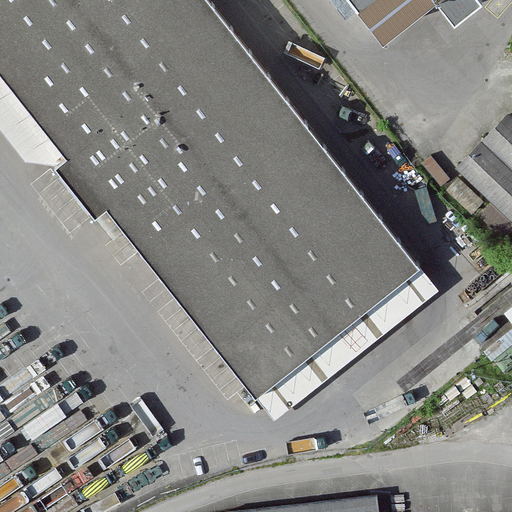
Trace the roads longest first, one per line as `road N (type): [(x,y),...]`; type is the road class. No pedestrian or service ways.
road 1 (unknown): [(0,152),(200,395),(317,471)]
road 2 (residential): [(171,511),(283,476),(460,452),(511,459)]
